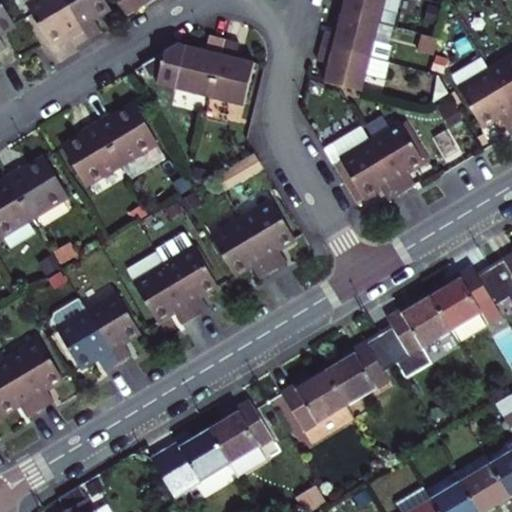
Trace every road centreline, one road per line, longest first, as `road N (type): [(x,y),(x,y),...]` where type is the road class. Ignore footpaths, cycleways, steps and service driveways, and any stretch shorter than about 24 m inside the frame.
road 1 (residential): [(363,274),(0,495)]
road 2 (residential): [(363,274),(281,134),(291,42),(285,2)]
road 3 (residential): [(213,0),(0,124)]
road 4 (residential): [(511,184),(363,274)]
